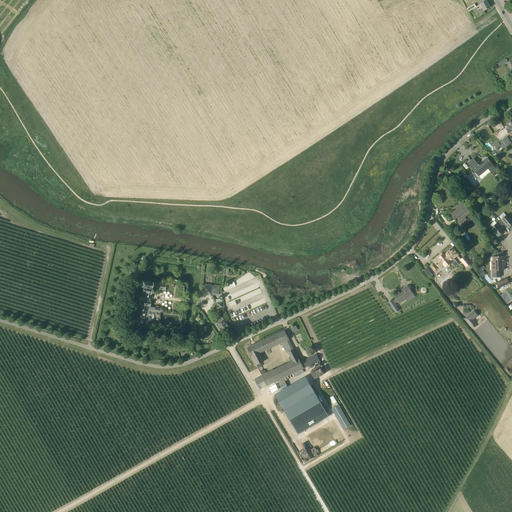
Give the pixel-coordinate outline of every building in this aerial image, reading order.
[(481,11),(490,7),(486,1),(480,3),(482,7),(479,8),(480,9),(478,10),(480,12),(481,11)] [(466,8),(468,12),(472,10),(476,7),(474,4),(466,8)] [(497,64),(499,67),(507,62),(504,59),(497,64)] [(506,146),(511,143),(506,137),(502,140),(506,146)] [(496,170),(487,158),(479,165),(474,159),(468,164),(478,176),(487,168),(492,173),(496,170)] [(471,212),(470,210),(463,202),(455,208),(456,209),(456,210),(451,214),(454,217),(453,217),(458,223),(471,212)] [(480,218),(483,215),(478,208),(474,211),(480,218)] [(498,221),(501,225),(502,224),(502,225),(505,223),(508,228),(511,224),(511,220),(507,215),(501,220),(501,219),(500,220),(499,221),(498,220),(497,220),(498,221)] [(491,227),(498,237),(504,232),(499,226),(501,225),(498,221),(497,220),(495,221),(497,223),(491,227)] [(458,254),(453,248),(450,250),(450,249),(449,250),(445,254),(444,253),(438,258),(437,257),(433,260),(439,267),(443,264),(445,266),(446,265),(447,266),(450,264),(450,262),(449,261),(453,258),(458,254)] [(499,256),(499,255),(498,255),(498,257),(493,257),(493,270),(492,270),(492,277),(501,277),(500,270),(504,270),(503,262),(504,262),(504,256),(499,256)] [(471,263),(465,256),(460,260),(466,267),(468,266),(471,263)] [(429,277),(432,274),(427,268),(424,270),(429,277)] [(142,279),(141,284),(141,287),(142,287),(140,299),(139,304),(141,305),(140,310),(146,311),(147,311),(144,322),(159,323),(160,312),(163,312),(163,309),(160,308),(149,306),(150,301),(151,292),(152,292),(152,288),(166,290),(166,283),(148,281),(148,280),(142,279)] [(498,288),(509,283),(507,279),(496,284),(498,288)] [(211,295),(212,293),(219,294),(219,287),(212,286),(212,285),(203,284),(202,294),(211,295)] [(413,294),(407,286),(401,290),(402,291),(399,292),(398,291),(398,292),(399,293),(395,296),(396,298),(392,301),(392,300),(389,302),(396,313),(399,310),(395,304),(398,301),(400,303),(413,294)] [(474,311),(464,318),(464,319),(470,327),(474,323),(475,323),(473,320),(478,315),(474,311)] [(223,332),(229,327),(222,317),(218,321),(216,322),(217,323),(217,324),(222,332),(223,332)] [(266,385),(267,386),(303,368),(303,369),(320,361),(316,354),(300,361),(284,330),(284,331),(272,336),(271,336),(269,337),(268,338),(260,341),(248,347),(247,347),(247,348),(255,365),(264,361),(260,353),(282,342),(286,351),(287,350),(288,352),(292,361),(273,370),(273,369),(262,374),(263,376),(258,378),(263,387),(266,385)] [(292,433),(325,418),(305,376),(273,391),(292,433)] [(332,417),(340,431),(346,427),(339,413),(332,417)]
